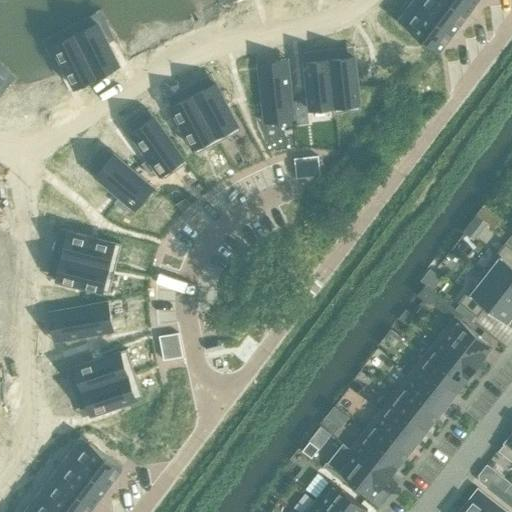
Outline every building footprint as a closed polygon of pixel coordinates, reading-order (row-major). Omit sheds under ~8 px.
[(449,0),(425,0),(421,7),(453,32),(467,14),(449,0)] [(449,0),(467,14),(477,0),(449,0)] [(421,7),(406,26),(439,51),(453,32),(421,7)] [(98,22),(75,34),(96,75),(119,64),(108,43),(115,39),(108,26),(101,29),(98,22)] [(56,52),(49,56),(56,69),(63,65),(74,87),(96,75),(75,34),(53,45),(56,52)] [(354,56),(329,59),(335,112),(360,110),(354,56)] [(329,59),(304,61),(310,108),(333,105),(334,112),(335,112),(329,59)] [(289,67),(258,71),(264,123),(294,119),(289,67)] [(216,82),(193,94),(219,141),(241,130),(216,82)] [(193,94),(171,105),(196,153),(219,141),(193,94)] [(154,117),(132,132),(150,157),(141,163),(150,175),(158,169),(164,178),(186,163),(154,117)] [(114,155),(97,174),(121,195),(114,202),(125,211),(131,204),(135,206),(152,187),(114,155)] [(318,155),(306,156),(307,164),(311,164),(319,163),(318,155)] [(306,156),(294,158),(295,166),(303,165),(307,164),(306,156)] [(319,163),(311,164),(312,176),(320,175),(319,163)] [(307,164),(303,165),(304,177),(312,176),(311,164),(307,164)] [(303,165),(295,166),(296,178),(304,177),(303,165)] [(69,230),(63,255),(115,268),(121,243),(69,230)] [(511,247),(505,242),(481,272),(485,275),(511,295),(511,247)] [(63,255),(57,279),(109,292),(115,268),(63,255)] [(467,290),(458,301),(477,316),(485,306),(506,323),(511,315),(511,295),(485,275),(471,293),(467,290)] [(109,300),(58,309),(63,340),(114,330),(109,300)] [(454,315),(439,335),(476,365),(492,345),(454,315)] [(178,332),(170,334),(172,341),(173,346),(181,344),(178,332)] [(170,334),(159,336),(160,344),(172,341),(170,334)] [(439,335),(424,354),(461,383),(476,365),(439,335)] [(172,341),(160,344),(162,352),(174,349),(173,346),(172,341)] [(181,344),(173,346),(174,349),(175,357),(183,356),(181,344)] [(127,348),(75,365),(83,389),(135,372),(127,348)] [(174,349),(162,352),(163,360),(175,357),(174,349)] [(424,354),(409,373),(447,402),(461,383),(424,354)] [(135,372),(83,389),(91,413),(142,396),(135,372)] [(409,373),(394,391),(432,421),(447,402),(409,373)] [(394,391),(379,410),(417,440),(432,421),(394,391)] [(379,410),(364,429),(402,459),(417,440),(379,410)] [(364,429),(349,448),(387,478),(402,459),(364,429)] [(511,433),(499,450),(511,460),(511,433)] [(90,441),(75,460),(108,485),(123,466),(90,441)] [(343,443),(327,462),(372,497),(387,478),(349,448),(343,443)] [(75,460),(62,478),(94,503),(108,485),(75,460)] [(62,478),(48,497),(68,511),(87,511),(94,503),(62,478)] [(492,481),(487,487),(499,497),(504,491),(492,481)] [(336,484),(321,503),(332,511),(365,511),(367,509),(336,484)] [(508,511),(478,488),(461,509),(465,511),(508,511)] [(511,497),(504,491),(499,497),(511,507),(511,506),(511,497)] [(68,511),(48,497),(36,511),(68,511)] [(332,511),(321,503),(314,511),(332,511)]
